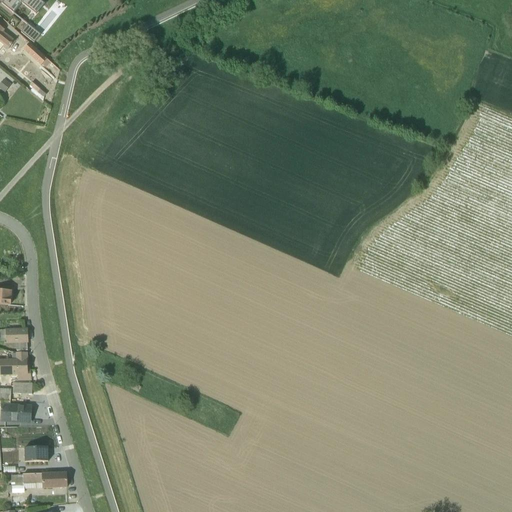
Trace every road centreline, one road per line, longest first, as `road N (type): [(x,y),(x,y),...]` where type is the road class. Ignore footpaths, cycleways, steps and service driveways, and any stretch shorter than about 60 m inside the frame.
road 1 (residential): [(88,511),(42,363),(30,252),(24,233),(0,218)]
road 2 (unclassified): [(119,72),(0,196)]
road 3 (track): [(227,0),(171,28),(119,72)]
